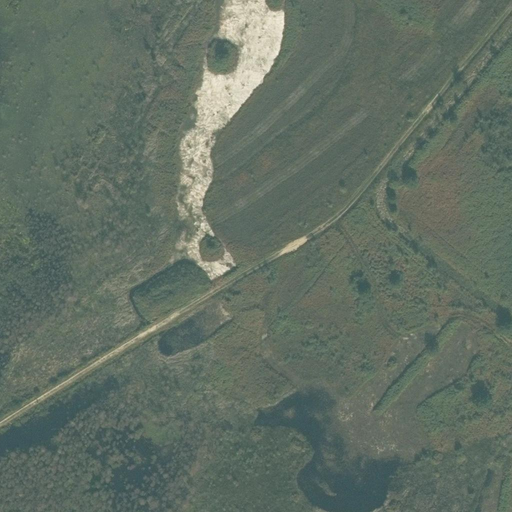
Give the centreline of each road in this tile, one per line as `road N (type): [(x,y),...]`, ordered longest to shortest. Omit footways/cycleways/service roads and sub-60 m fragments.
road 1 (track): [(0,425),(343,210),(511,5)]
road 2 (track): [(335,216),(390,331),(466,316),(486,323),(511,350)]
